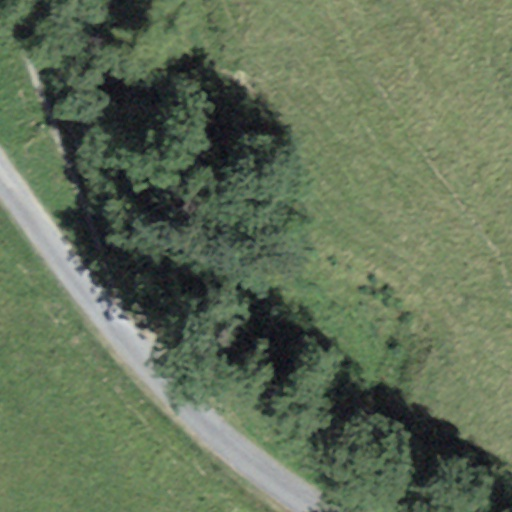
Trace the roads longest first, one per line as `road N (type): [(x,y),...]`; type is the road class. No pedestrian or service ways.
road 1 (unclassified): [(0,166),(150,366),(269,473),(327,511)]
road 2 (track): [(24,0),(106,249),(137,308),(140,328),(128,340)]
